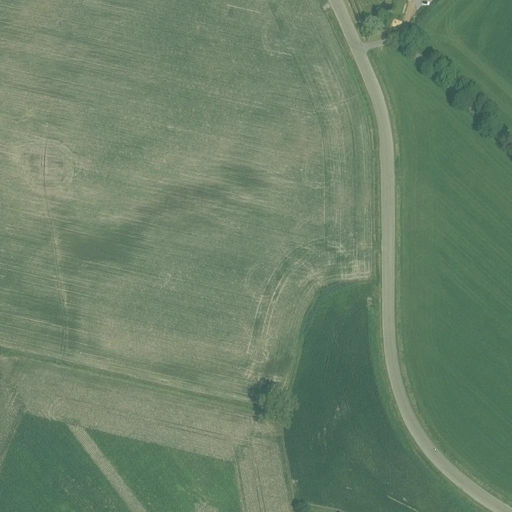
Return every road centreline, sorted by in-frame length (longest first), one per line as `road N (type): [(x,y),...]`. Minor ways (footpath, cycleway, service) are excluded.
road 1 (unclassified): [(505,511),(432,454),(396,389),(387,335),(386,153),(357,53)]
road 2 (unclassified): [(511,145),(400,43),(357,53)]
